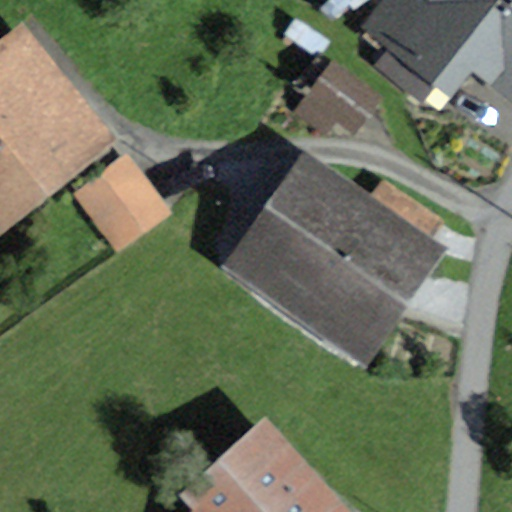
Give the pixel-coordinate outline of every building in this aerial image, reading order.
[(424,0),(393,0),(370,29),(395,49),(398,45),(438,78),(461,50),(511,91),(511,11),(498,0),(431,0),(429,3),(424,0)] [(511,0),(498,0),(511,11),(511,0)] [(0,213),(102,132),(28,40),(0,62),(0,213)] [(376,97),(334,65),(330,71),(316,61),(297,87),(352,129),(376,97)] [(122,159),(79,191),(119,246),(163,214),(122,159)] [(350,347),(437,222),(384,184),(371,203),(331,175),(323,185),(303,171),(245,254),(291,286),(282,299),(350,347)] [(327,511),(291,472),(296,468),(265,434),(198,495),(205,503),(195,511),(327,511)]
